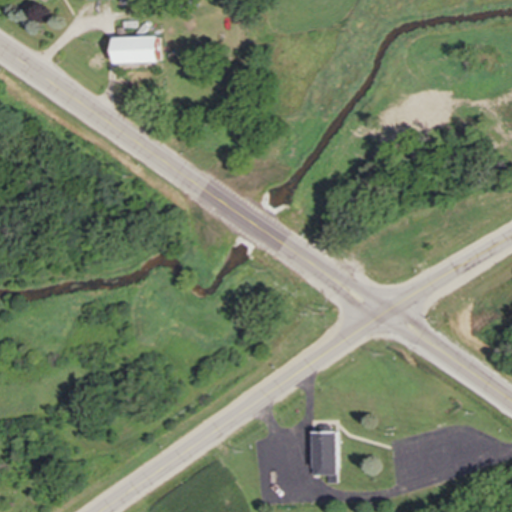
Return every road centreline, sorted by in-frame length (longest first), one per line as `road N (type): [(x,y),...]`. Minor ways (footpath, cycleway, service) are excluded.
road 1 (secondary): [(0,47),(273,237)]
road 2 (secondary): [(273,237),(511,402)]
road 3 (secondary): [(323,359),(104,511)]
road 4 (secondary): [(511,239),(323,359)]
